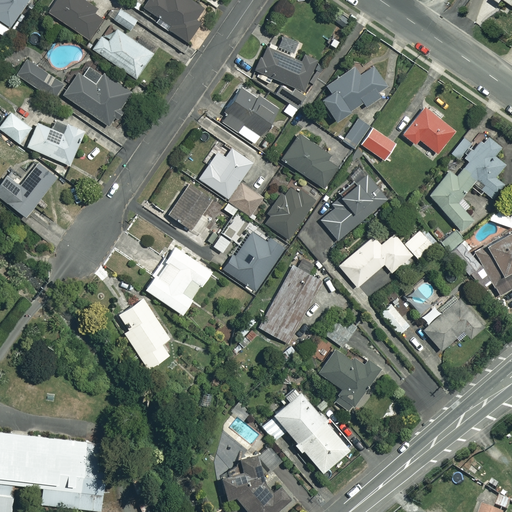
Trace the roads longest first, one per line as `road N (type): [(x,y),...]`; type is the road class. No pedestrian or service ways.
road 1 (residential): [(86,238),(252,0)]
road 2 (tertiary): [(511,377),(348,511)]
road 3 (residential): [(511,91),(379,0)]
